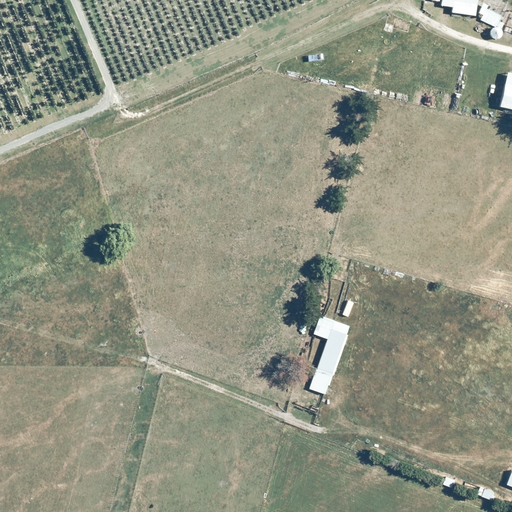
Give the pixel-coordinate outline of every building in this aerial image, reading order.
[(476,0),(441,0),(440,5),(452,7),(451,12),(475,16),(476,0)] [(500,30),(504,23),(498,20),(500,16),(488,9),(482,21),(493,26),(492,27),(491,27),(490,28),(490,29),(489,30),(489,31),(488,32),(488,33),(488,34),(489,35),(489,36),(490,37),(491,38),(492,38),(493,39),(494,39),(495,39),(496,39),(497,38),(498,38),(499,37),(500,36),(500,35),(501,34),(501,33),(501,32),(501,31),(500,30)] [(511,109),(511,73),(506,72),(499,107),(511,109)] [(353,302),(345,299),(339,313),(347,317),(353,302)] [(349,326),(321,316),(314,335),(326,339),(316,368),(315,367),(308,389),(325,395),(349,326)] [(493,492),(479,486),(476,495),(490,500),(493,492)]
